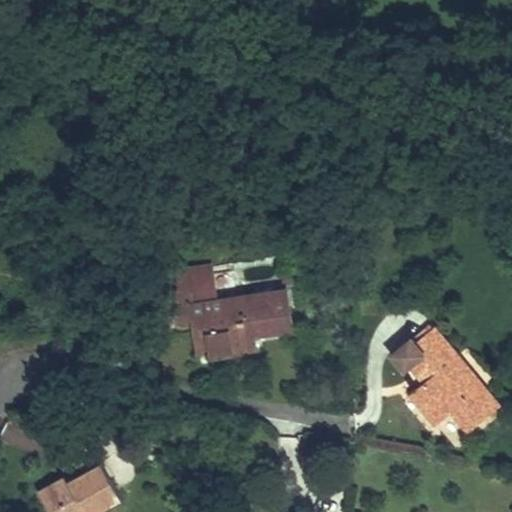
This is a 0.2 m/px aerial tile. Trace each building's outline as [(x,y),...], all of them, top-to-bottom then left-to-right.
[(164,280),(167,297),(200,293),(198,276),(164,280)] [(269,305),(203,314),(200,293),(167,297),(168,311),(160,312),(163,336),(175,334),(192,332),(197,372),(239,367),(237,352),(274,347),(269,305)] [(197,372),(192,332),(175,334),(180,374),(197,372)] [(497,409),(434,333),(413,351),(408,346),(389,362),(402,377),(408,371),(426,392),(408,407),(432,435),(448,421),(463,440),(497,409)] [(109,511),(93,481),(56,501),(52,493),(24,508),(25,511),(109,511)]
